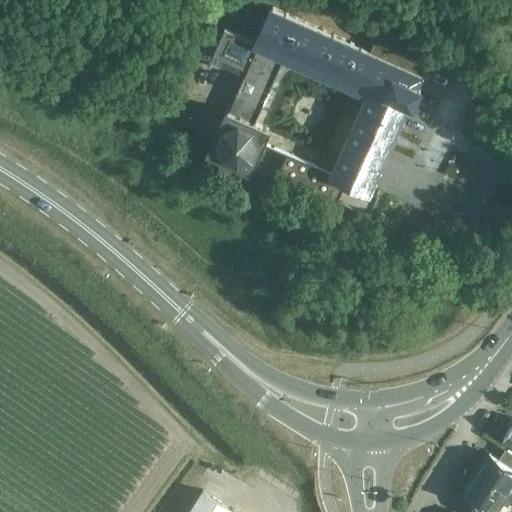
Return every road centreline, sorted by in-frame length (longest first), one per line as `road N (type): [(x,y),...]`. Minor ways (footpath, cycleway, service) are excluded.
road 1 (secondary): [(0,170),(113,251),(226,354)]
road 2 (track): [(0,271),(90,339),(210,464)]
road 3 (secondary): [(226,354),(270,404),(324,435),(358,441)]
road 4 (secondary): [(370,401),(311,393),(226,354)]
road 5 (secondary): [(380,440),(419,432),(456,408),(487,363)]
road 6 (secondary): [(487,363),(370,401)]
